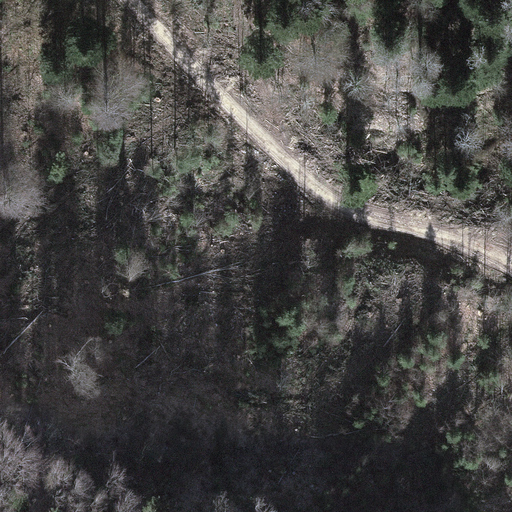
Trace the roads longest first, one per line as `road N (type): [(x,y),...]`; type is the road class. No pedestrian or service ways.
road 1 (track): [(138,0),(290,165),(331,195),(451,232),(511,261)]
road 2 (track): [(290,165),(249,47),(245,0)]
